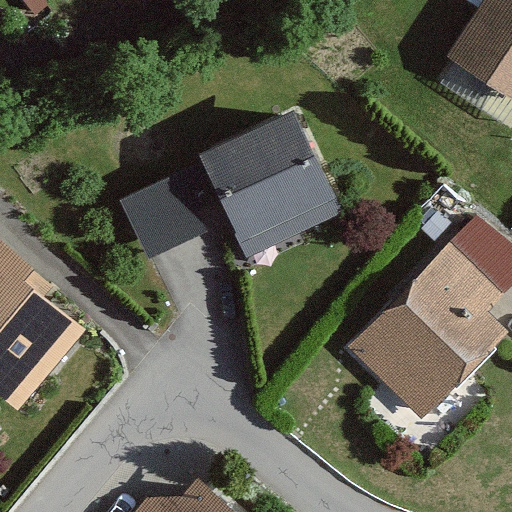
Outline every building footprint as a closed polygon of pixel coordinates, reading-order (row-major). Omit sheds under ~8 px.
[(511,0),(449,0),(467,11),(436,60),(511,108),(511,0)] [(325,212),(275,114),(187,158),(236,256),(325,212)] [(195,208),(179,171),(111,201),(135,257),(190,233),(182,214),(195,208)] [(492,294),(436,244),(339,350),(412,415),(491,328),(475,314),(492,294)] [(41,289),(0,255),(0,410),(4,413),(70,333),(31,301),(41,289)] [(228,511),(182,475),(163,498),(135,495),(121,511),(228,511)]
